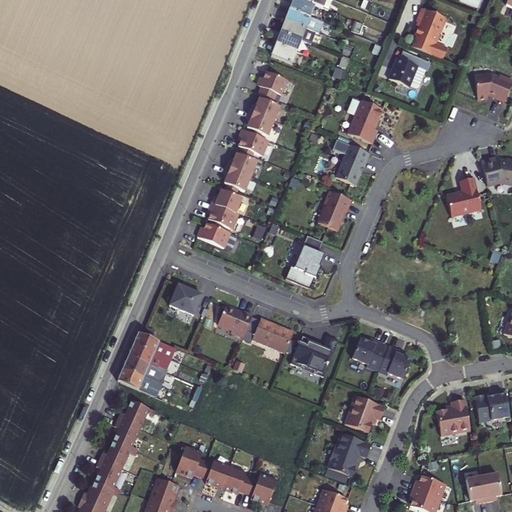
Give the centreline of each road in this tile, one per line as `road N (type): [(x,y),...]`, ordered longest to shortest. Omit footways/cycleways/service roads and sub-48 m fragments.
road 1 (tertiary): [(46,511),(160,251)]
road 2 (tertiary): [(160,251),(266,0)]
road 3 (residential): [(352,308),(347,268),(388,170),(489,137)]
road 4 (residential): [(352,308),(303,312),(160,251)]
road 5 (residential): [(442,376),(408,409),(371,511)]
road 6 (residential): [(442,376),(429,339),(352,308)]
